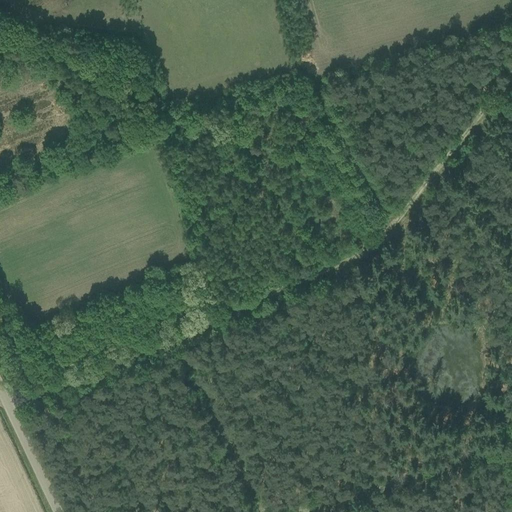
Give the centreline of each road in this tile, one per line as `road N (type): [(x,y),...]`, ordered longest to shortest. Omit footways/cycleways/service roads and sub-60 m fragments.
road 1 (track): [(511,73),(374,245),(6,404)]
road 2 (track): [(393,223),(511,419),(507,434),(278,511)]
road 3 (unclassified): [(57,511),(0,389)]
